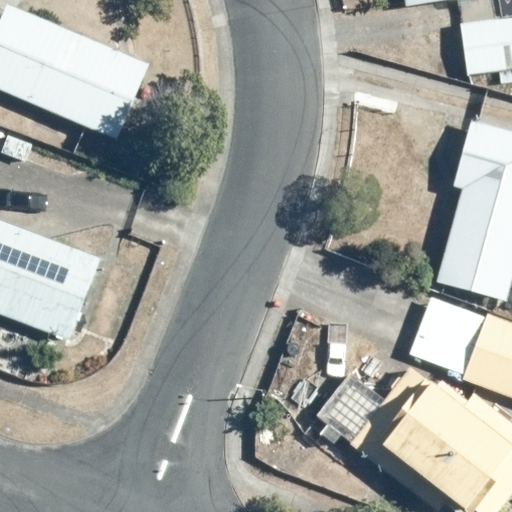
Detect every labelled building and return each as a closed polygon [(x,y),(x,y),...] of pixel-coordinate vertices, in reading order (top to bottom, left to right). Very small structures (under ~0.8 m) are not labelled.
[(11,4),(0,30),(0,86),(122,139),(154,64),(11,4)] [(511,73),(511,21),(459,25),(462,76),(511,73)] [(442,283),(511,301),(511,296),(511,130),(475,121),(457,186),(467,189),(442,283)] [(37,145),(0,130),(0,161),(25,172),(37,145)] [(0,217),(0,311),(73,340),(105,259),(0,217)] [(511,328),(502,325),(431,297),(406,360),(511,400),(511,328)] [(431,389),(409,371),(398,362),(333,442),(384,483),(395,470),(447,511),(501,511),(511,499),(511,426),(466,389),(458,400),(436,382),(431,389)]
